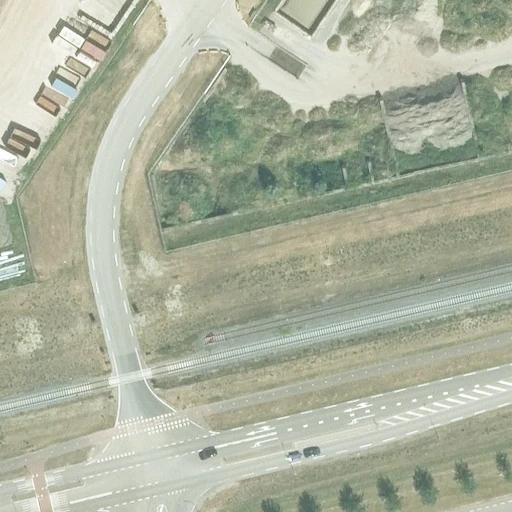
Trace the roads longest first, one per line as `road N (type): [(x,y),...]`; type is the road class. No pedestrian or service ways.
road 1 (unclassified): [(153,463),(104,275),(102,216),(134,115),(212,0)]
road 2 (tertiary): [(153,463),(511,377)]
road 3 (unclassified): [(0,500),(153,463)]
